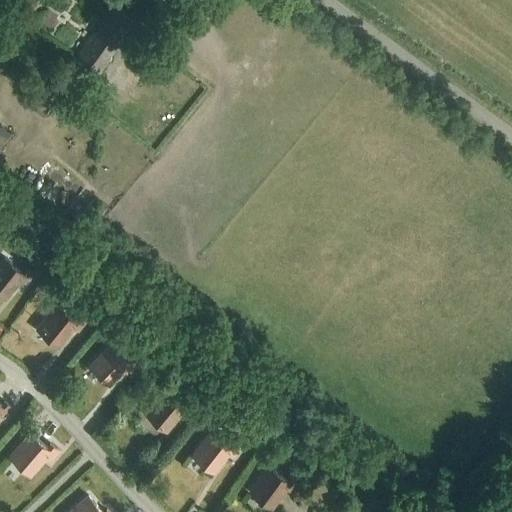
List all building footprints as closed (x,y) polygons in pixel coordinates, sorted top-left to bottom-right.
[(27,17),(33,8),(21,0),(18,0),(14,7),(27,17)] [(128,23),(133,16),(117,5),(111,13),(108,10),(97,25),(99,26),(93,34),(92,33),(75,56),(99,73),(111,56),(108,55),(115,46),(117,47),(132,26),(128,23)] [(0,54),(30,73),(24,83),(36,91),(27,106),(43,116),(52,101),(54,102),(73,73),(33,47),(0,24),(0,54)] [(0,145),(11,131),(0,122),(0,145)] [(24,283),(32,273),(24,267),(21,270),(3,256),(0,260),(0,293),(4,297),(19,279),(24,283)] [(37,328),(57,345),(72,327),(77,331),(85,321),(77,314),(74,318),(57,304),(37,328)] [(125,367),(129,371),(138,362),(131,355),(128,359),(112,343),(90,365),(108,383),(125,367)] [(180,411),(185,416),(193,406),(185,400),(182,403),(165,389),(145,413),(165,429),(180,411)] [(0,413),(3,417),(12,408),(4,401),(1,404),(0,403),(0,413)] [(227,452),(232,456),(240,446),(232,440),(229,444),(211,430),(192,454),(212,470),(227,452)] [(29,472),(44,455),(49,459),(58,450),(50,443),(47,447),(30,432),(10,455),(29,472)] [(284,488),(290,492),(297,482),(289,476),(286,479),(268,466),(250,491),(271,506),(284,488)] [(108,511),(107,509),(103,511),(102,511),(88,495),(68,511),(108,511)] [(373,511),(376,507),(346,497),(341,511),(373,511)]
